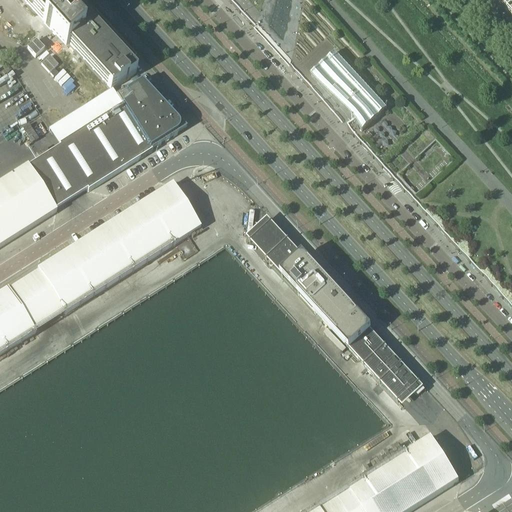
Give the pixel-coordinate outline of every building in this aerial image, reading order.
[(66,0),(18,0),(32,14),(41,24),(62,4),(64,3),(66,0)] [(347,130),(359,143),(398,185),(491,287),(511,309),(511,163),(443,89),(407,49),(362,0),(227,0),(340,123),(344,118),(346,116),(348,118),(353,124),(347,130)] [(511,0),(504,0),(499,5),(506,13),(511,7),(511,0)] [(133,66),(97,26),(93,30),(74,8),(71,11),(70,10),(68,12),(66,11),(69,9),(70,7),(70,6),(70,5),(69,4),(69,3),(68,3),(67,2),(66,2),(65,2),(64,3),(62,4),(41,24),(64,49),(68,46),(109,91),(135,75),(130,69),(133,66)] [(115,98),(121,107),(58,147),(59,148),(86,191),(87,193),(150,153),(150,152),(185,130),(141,81),(115,98)] [(54,211),(86,191),(59,148),(27,168),(26,166),(0,182),(0,248),(56,213),(54,211)] [(0,356),(34,334),(33,333),(63,314),(64,316),(199,230),(171,185),(36,271),(37,273),(7,292),(6,290),(0,293),(0,356)] [(368,329),(352,312),(353,312),(352,311),(351,312),(350,310),(351,308),(352,308),(348,305),(346,303),(344,301),(342,298),(340,296),(340,295),(339,295),(339,296),(338,297),(336,295),(336,294),(336,293),(335,294),(320,277),(320,276),(319,276),(303,259),(304,259),(303,258),(303,259),(287,242),(288,241),(287,241),(277,231),(273,269),(282,278),(281,279),(282,279),(298,296),(298,297),(299,296),(314,313),(314,314),(315,314),(331,331),(330,332),(331,332),(347,349),(346,349),(347,350),(347,349),(363,366),(362,367),(363,367),(364,367),(372,376),(410,375),(401,365),(401,364),(400,365),(385,348),(385,347),(384,347),(368,330),(369,329),(368,329)] [(188,239),(175,247),(183,259),(196,251),(188,239)] [(411,511),(458,483),(430,439),(348,490),(349,492),(348,493),(319,511),(318,509),(313,511),(411,511)]
